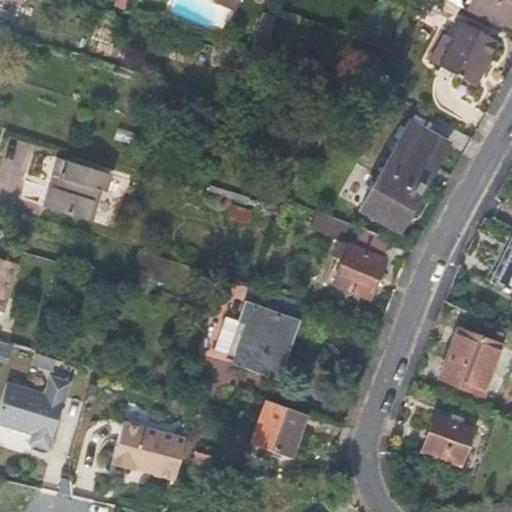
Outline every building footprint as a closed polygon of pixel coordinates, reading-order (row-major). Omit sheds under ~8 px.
[(13,0),(0,0),(0,24),(5,27),(13,0)] [(437,14),(444,0),(420,0),(419,3),(437,14)] [(511,0),(473,0),(468,10),(489,21),(490,16),(511,28),(511,25),(511,0)] [(262,18),(251,52),(263,56),(273,21),(262,18)] [(496,39),(456,18),(445,38),(440,35),(427,59),(474,85),(487,59),(486,59),(496,39)] [(239,72),(257,77),(262,61),(244,55),(239,72)] [(408,121),(358,209),(398,232),(448,145),(408,121)] [(47,184),(41,203),(39,206),(86,221),(96,189),(101,191),(107,173),(52,156),(46,174),(56,177),(53,186),(47,184)] [(343,194),(357,202),(371,176),(357,168),(343,194)] [(32,200),(41,203),(47,184),(38,181),(32,200)] [(232,204),(227,218),(247,224),(252,210),(232,204)] [(342,238),(348,222),(314,209),(308,225),(342,238)] [(369,299),(392,240),(361,228),(354,248),(338,241),(332,258),(341,260),(332,285),(369,299)] [(511,244),(497,274),(511,281),(511,244)] [(162,283),(169,259),(140,250),(132,275),(162,283)] [(16,263),(0,258),(0,310),(2,311),(16,263)] [(276,379),(301,303),(255,286),(251,285),(225,362),(276,379)] [(458,326),(439,379),(480,394),(499,342),(458,326)] [(42,395),(4,384),(0,396),(0,425),(30,434),(27,444),(46,449),(67,383),(47,377),(42,395)] [(306,416),(264,401),(249,442),(292,458),(306,416)] [(432,414),(420,451),(458,464),(470,428),(432,414)] [(117,423),(107,464),(129,470),(130,465),(150,470),(149,475),(170,480),(181,439),(117,423)] [(187,475),(205,479),(211,454),(193,451),(187,475)] [(150,470),(130,465),(129,470),(149,475),(150,470)]
